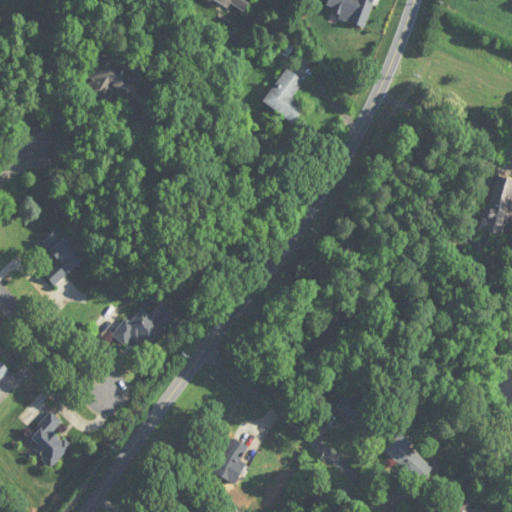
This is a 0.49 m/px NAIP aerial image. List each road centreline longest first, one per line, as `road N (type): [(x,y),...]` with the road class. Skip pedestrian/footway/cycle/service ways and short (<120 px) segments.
road 1 (tertiary): [(82,511),(310,203),(385,67),(409,0)]
road 2 (residential): [(397,511),(204,344)]
road 3 (residential): [(0,293),(25,325),(109,393)]
